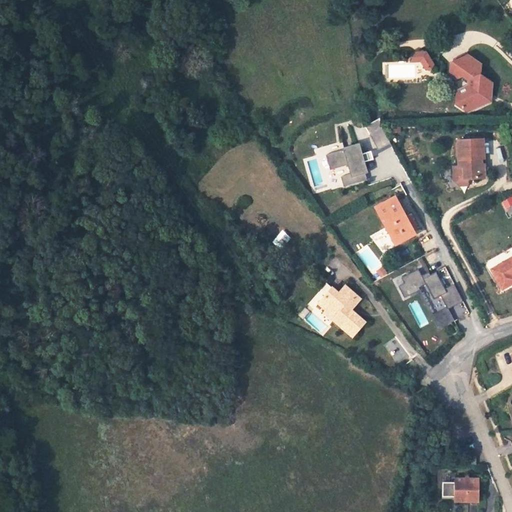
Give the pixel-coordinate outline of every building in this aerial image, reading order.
[(424,52),(413,52),(409,61),(419,60),(424,67),(427,65),(430,69),(432,63),(424,52)] [(468,54),(449,62),(448,74),(453,78),(461,75),(467,80),(467,83),(466,90),(459,93),(458,106),(464,110),(473,105),(474,108),(483,104),(485,89),(491,90),(492,83),(479,74),(481,63),(468,54)] [(453,102),(458,106),(459,93),(466,90),(467,83),(454,89),(453,102)] [(490,101),(491,90),(485,89),(483,104),(490,101)] [(359,144),(325,154),(329,169),(347,164),(349,173),(340,176),(343,185),(366,179),(361,161),(372,158),(371,153),(378,151),(390,145),(380,127),(368,133),(377,148),(362,153),(359,144)] [(484,141),(463,141),(463,163),(469,163),(469,179),(484,179),(484,166),(480,166),(481,159),(484,159),(484,141)] [(469,163),(463,163),(460,163),(461,180),(469,179),(469,163)] [(511,195),(502,201),(505,208),(511,204),(511,195)] [(375,207),(396,244),(415,234),(411,227),(406,219),(394,196),(375,207)] [(410,216),(406,219),(411,227),(415,225),(410,216)] [(511,256),(490,268),(500,288),(511,282),(511,256)] [(435,270),(430,273),(428,270),(421,274),(418,267),(401,276),(404,282),(398,285),(404,296),(418,289),(437,326),(453,318),(448,307),(462,299),(453,282),(444,287),(435,270)] [(332,287),(318,303),(326,310),(327,309),(336,317),(333,320),(352,337),(366,322),(351,308),(361,298),(345,285),(339,292),(332,287)] [(454,478),(454,504),(479,504),(480,479),(470,479),(467,476),(465,479),(454,478)]
